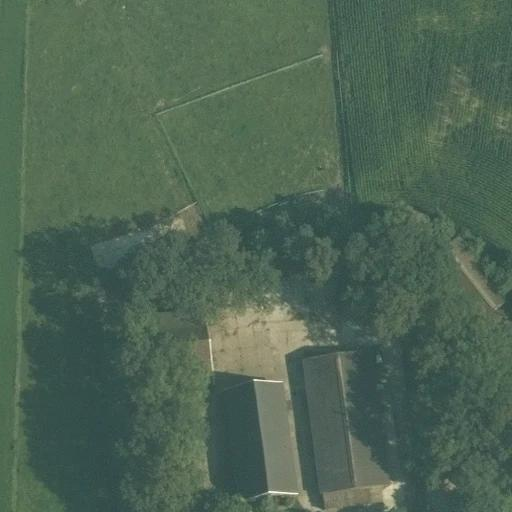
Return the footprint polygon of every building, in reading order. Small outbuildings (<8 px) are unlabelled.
[(470,260),(457,244),(433,263),(477,318),(502,300),(489,283),(470,260)] [(232,249),(216,254),(220,266),(236,260),(232,249)] [(499,275),(480,251),(470,260),(489,283),(499,275)] [(203,314),(147,321),(156,392),(198,387),(213,385),(203,314)] [(369,374),(325,379),(323,363),(303,366),(320,494),(321,494),(323,511),(370,505),(368,492),(368,488),(384,486),(369,374)] [(511,379),(494,390),(511,419),(511,379)] [(278,386),(225,393),(232,445),(285,438),(278,386)] [(285,438),(232,445),(240,505),(293,498),(285,438)] [(475,511),(477,508),(479,499),(477,490),(472,483),(465,477),(457,474),(448,474),(438,479),(431,485),(428,493),(427,502),(429,511),(430,511),(475,511)]
